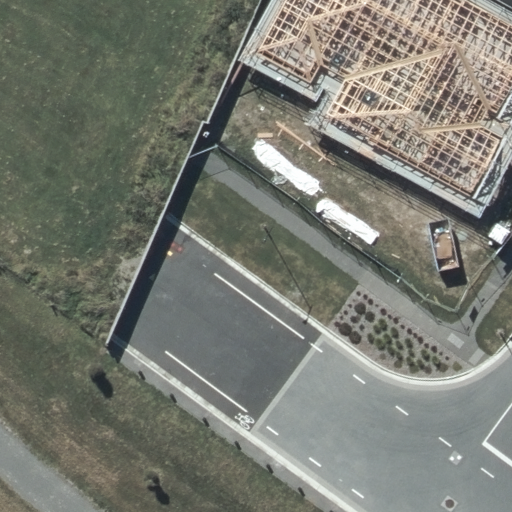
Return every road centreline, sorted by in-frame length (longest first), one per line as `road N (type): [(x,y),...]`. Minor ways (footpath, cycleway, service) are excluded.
road 1 (residential): [(442,494),(139,273)]
road 2 (unknown): [(139,273),(0,168)]
